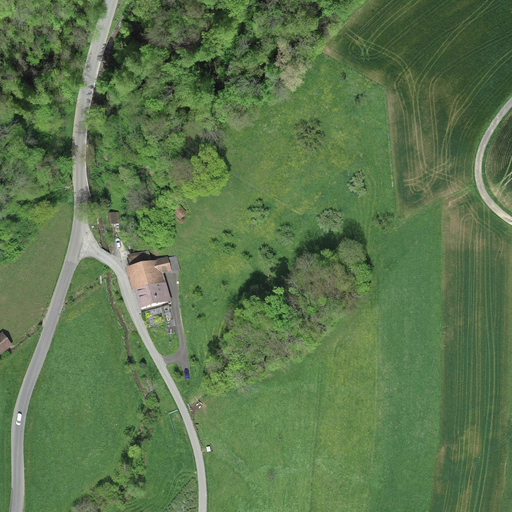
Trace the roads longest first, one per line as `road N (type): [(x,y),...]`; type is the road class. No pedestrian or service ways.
road 1 (tertiary): [(18,511),(21,409),(78,241),(81,115),(110,0)]
road 2 (track): [(202,511),(199,461),(176,392),(122,280),(78,241)]
road 3 (track): [(511,222),(484,195),(480,179),(483,150),(511,105)]
